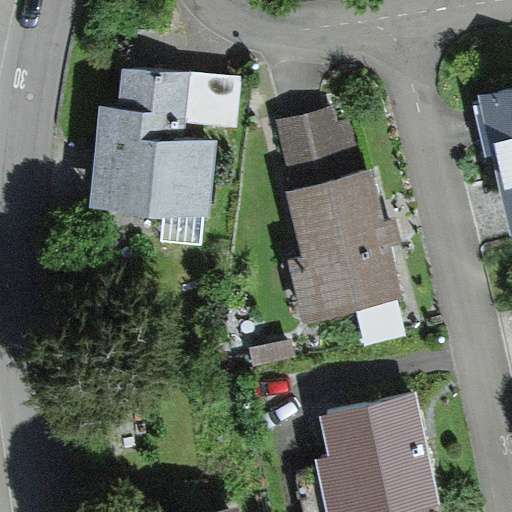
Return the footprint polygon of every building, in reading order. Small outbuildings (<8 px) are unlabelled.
[(97,69),(95,200),(202,202),(204,139),(180,139),(181,116),(231,117),(232,71),(97,69)] [(511,80),(476,90),(509,217),(511,216),(511,80)] [(319,309),(387,292),(348,129),(329,134),(324,113),(275,125),(319,309)] [(307,511),(326,511),(424,493),(405,395),(316,412),(328,474),(301,479),(307,511)] [(231,511),(230,502),(167,510),(167,511),(231,511)]
